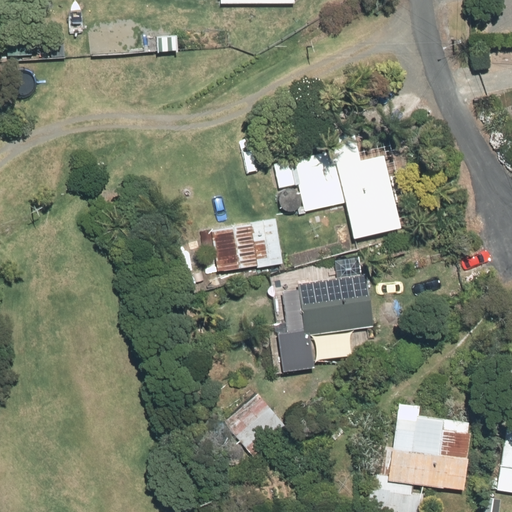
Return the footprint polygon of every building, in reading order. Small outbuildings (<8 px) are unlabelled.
[(321,152),(271,162),(276,185),(295,181),(301,208),(339,200),(346,235),(394,224),(377,152),(355,156),(348,128),(317,135),(321,152)] [(213,269),(252,263),(245,221),(206,227),(213,269)] [(362,271),(292,279),(298,332),(367,324),(362,271)] [(372,279),(374,294),(386,292),(384,277),(372,279)] [(198,370),(206,384),(219,377),(211,363),(198,370)] [(219,419),(248,454),(282,424),(253,391),(219,419)] [(458,488),(465,430),(463,429),(464,420),(413,414),(415,403),(393,400),(387,444),(370,442),(366,471),(383,473),(383,477),(458,488)] [(511,429),(502,427),(492,488),(511,491),(511,482),(511,429)]
